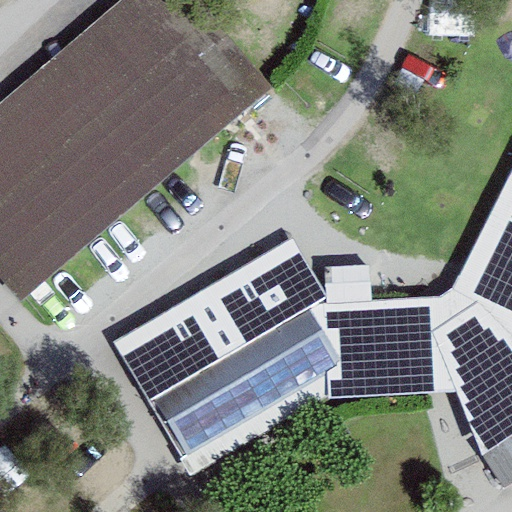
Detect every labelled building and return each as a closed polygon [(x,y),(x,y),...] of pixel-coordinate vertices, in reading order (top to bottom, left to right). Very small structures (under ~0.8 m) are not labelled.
[(0,289),(18,311),(270,101),(184,0),(132,0),(0,110),(0,289)] [(511,171),(450,296),(439,304),(369,309),(326,312),(326,307),(307,318),(339,372),(324,381),(326,402),(326,408),(454,401),(479,468),(504,499),(511,493),(511,171)] [(290,245),(110,351),(179,467),(324,381),(339,372),(307,318),(326,307),(290,245)] [(323,275),(326,307),(326,312),(369,309),(367,272),(323,275)] [(189,483),(326,402),(324,381),(179,467),(189,483)]
